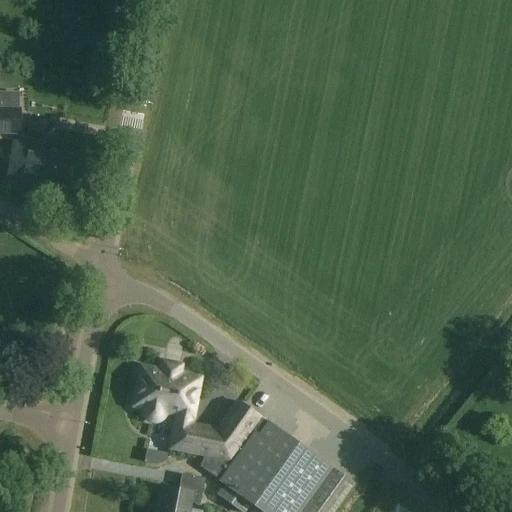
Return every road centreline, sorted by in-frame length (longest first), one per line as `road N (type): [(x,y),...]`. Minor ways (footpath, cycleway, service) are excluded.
road 1 (unclassified): [(102,272),(201,329),(459,511)]
road 2 (tertiary): [(102,272),(155,0)]
road 3 (tertiary): [(71,421),(102,272)]
road 4 (unclassified): [(0,204),(102,272)]
